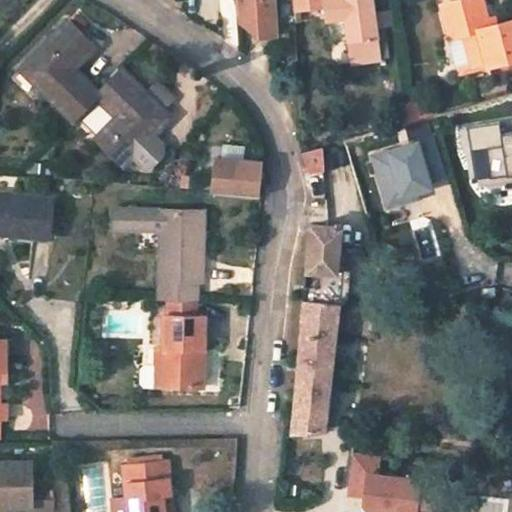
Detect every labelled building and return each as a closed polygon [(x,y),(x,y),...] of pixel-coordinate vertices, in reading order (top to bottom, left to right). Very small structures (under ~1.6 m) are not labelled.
[(239,0),(241,22),(258,36),(274,35),(272,0),(239,0)] [(294,0),(295,9),(324,6),(326,19),(344,17),(347,41),(355,40),(358,63),(380,60),(375,26),(384,25),(382,12),(373,13),(371,0),(294,0)] [(453,0),(440,3),(441,10),(455,7),(453,0)] [(461,33),(468,63),(484,59),(486,66),(511,59),(511,20),(489,25),(483,0),(453,0),(455,7),(441,10),(447,36),(461,33)] [(384,25),(396,23),(394,10),(382,12),(384,25)] [(347,41),(344,17),(326,19),(329,43),(347,41)] [(92,45),(65,19),(18,67),(71,118),(94,95),(96,92),(71,67),(66,63),(77,52),(81,56),(92,45)] [(468,63),(461,33),(447,36),(454,66),(468,63)] [(355,40),(347,41),(350,65),(358,63),(355,40)] [(71,67),(81,56),(77,52),(66,63),(71,67)] [(168,115),(120,68),(96,92),(94,95),(115,116),(94,138),(121,163),(129,154),(141,166),(150,166),(158,157),(159,149),(146,137),(143,132),(153,122),(157,127),(168,115)] [(511,130),(501,132),(499,121),(466,126),(470,150),(485,148),(489,177),(511,173),(511,130)] [(147,136),(157,127),(153,122),(143,132),(147,136)] [(432,137),(371,154),(387,206),(403,201),(402,195),(418,191),(431,187),(429,180),(443,176),(432,137)] [(300,151),(304,165),(315,170),(322,168),(320,146),(300,151)] [(256,194),(259,160),(214,156),(211,191),(256,194)] [(511,179),(511,173),(489,177),(477,179),(478,185),(511,179)] [(403,201),(419,197),(418,191),(402,195),(403,201)] [(48,237),(52,197),(0,193),(0,226),(10,227),(9,234),(48,237)] [(305,268),(336,271),(342,208),(311,205),(305,268)] [(160,228),(160,208),(111,206),(110,226),(160,228)] [(196,209),(160,208),(160,228),(158,298),(172,298),(196,299),(196,279),(201,279),(201,247),(196,247),(196,209)] [(196,299),(172,298),(172,313),(198,314),(198,299),(196,299)] [(290,430),(322,429),(338,303),(302,299),(290,430)] [(167,313),(167,346),(167,365),(159,365),(149,365),(145,368),(145,381),(149,384),(206,385),(207,314),(198,314),(172,313),(167,313)] [(167,365),(167,346),(159,346),(159,365),(167,365)] [(352,454),(347,493),(365,495),(364,503),(369,510),(386,511),(436,511),(439,490),(419,487),(420,480),(378,475),(379,458),(352,454)] [(161,511),(159,494),(169,493),(165,460),(139,463),(138,457),(129,458),(130,464),(122,465),(127,511),(161,511)] [(0,506),(29,505),(31,505),(31,487),(31,461),(0,461),(0,506)] [(29,511),(51,511),(51,487),(31,487),(31,505),(29,505),(29,511)] [(159,494),(161,511),(170,511),(169,493),(159,494)]
